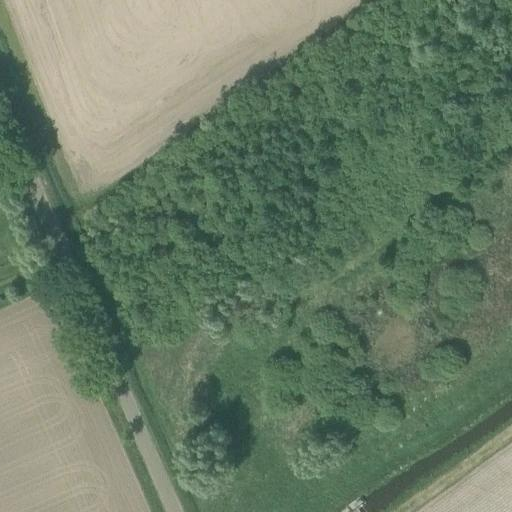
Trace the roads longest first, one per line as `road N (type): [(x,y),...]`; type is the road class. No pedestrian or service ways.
road 1 (track): [(95,222),(149,216),(200,233),(254,286),(293,299),(511,142)]
road 2 (unclassified): [(171,511),(0,107)]
